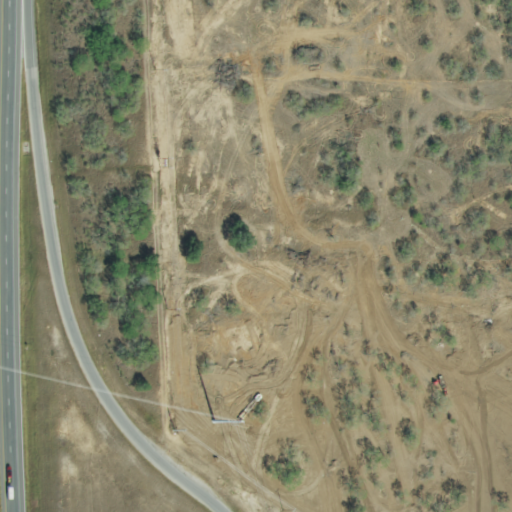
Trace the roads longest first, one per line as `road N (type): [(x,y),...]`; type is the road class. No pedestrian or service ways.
road 1 (motorway): [(223,511),(164,463),(109,397),(79,338),(52,223),(30,0)]
road 2 (motorway): [(17,511),(13,0)]
